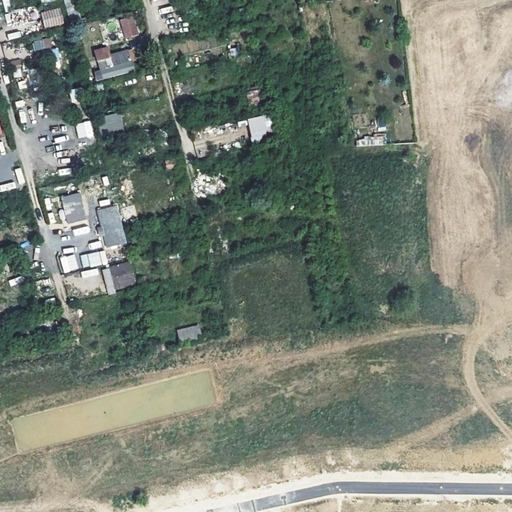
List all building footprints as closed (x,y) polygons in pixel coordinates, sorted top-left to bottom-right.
[(73,0),(63,0),(69,16),(78,13),(73,0)] [(59,8),(41,13),(44,28),(63,23),(59,8)] [(132,16),(120,20),(125,38),(138,34),(132,16)] [(9,40),(21,37),(19,31),(7,34),(9,40)] [(32,42),(35,51),(53,46),(50,37),(32,42)] [(99,70),(94,71),(96,81),(134,70),(132,61),(130,61),(127,49),(108,54),(109,58),(97,61),(99,70)] [(100,133),(124,130),(121,113),(97,116),(100,133)] [(273,141),(271,116),(249,117),(251,143),(273,141)] [(79,139),(94,135),(90,120),(75,124),(79,139)] [(385,145),(385,137),(357,138),(357,145),(385,145)] [(79,193),(60,197),(67,224),(86,219),(79,193)] [(134,204),(120,208),(125,227),(140,224),(134,204)] [(116,206),(97,211),(102,233),(122,228),(116,206)] [(72,229),(73,235),(90,232),(88,225),(72,229)] [(91,249),(101,247),(100,240),(89,243),(91,249)] [(80,254),(83,268),(107,264),(105,250),(80,254)] [(75,253),(60,257),(64,272),(79,269),(75,253)] [(109,267),(110,270),(114,285),(115,289),(134,285),(128,262),(109,267)] [(81,270),(82,277),(99,275),(98,268),(81,270)] [(110,270),(103,271),(106,287),(114,285),(110,270)] [(178,340),(200,339),(199,326),(177,328),(178,340)]
